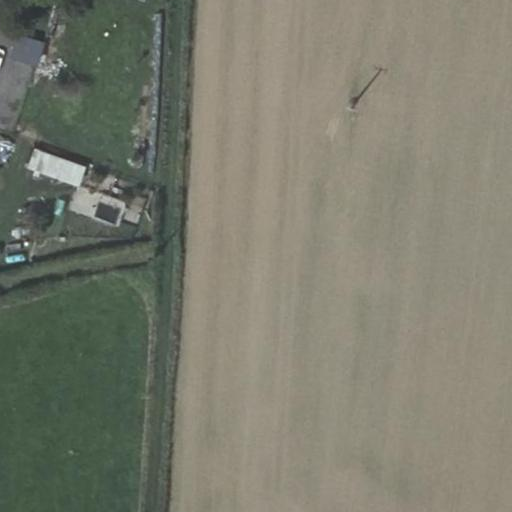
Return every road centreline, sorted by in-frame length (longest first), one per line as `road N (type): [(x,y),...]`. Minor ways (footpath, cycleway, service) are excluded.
road 1 (track): [(183,0),(150,511)]
road 2 (unknown): [(178,140),(24,100),(0,104)]
